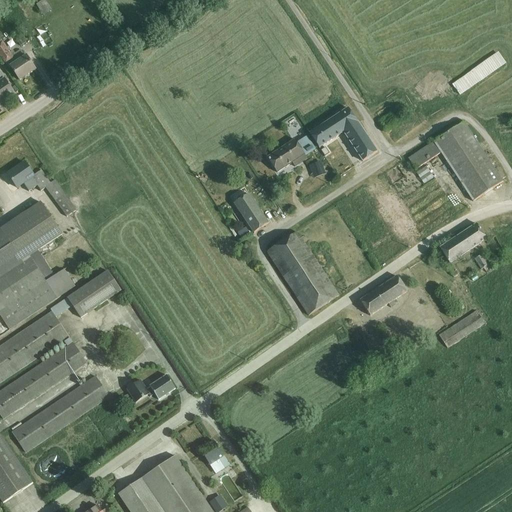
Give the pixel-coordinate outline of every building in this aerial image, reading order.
[(45,0),(37,5),(44,16),(51,11),(45,0)] [(38,23),(31,26),(36,35),(33,37),(37,46),(48,41),(38,23)] [(21,32),(15,36),(22,45),(27,42),(21,32)] [(20,81),(36,70),(26,57),(24,58),(22,53),(13,59),(2,43),(0,44),(0,54),(9,69),(11,67),(20,81)] [(498,55),(453,86),(459,95),(505,64),(498,55)] [(0,104),(15,95),(4,80),(1,82),(0,81),(0,104)] [(348,109),(311,135),(321,149),(344,134),(363,163),(377,153),(348,109)] [(391,115),(380,122),(385,130),(396,123),(391,115)] [(464,123),(408,160),(415,171),(441,154),(473,203),(503,183),(464,123)] [(295,140),(266,158),(277,174),(293,165),(295,168),(308,160),(306,157),(316,150),(307,137),(297,143),(295,140)] [(325,148),(321,151),(325,157),(330,154),(325,148)] [(25,163),(8,175),(17,189),(23,185),(29,193),(38,187),(41,192),(46,189),(67,218),(76,212),(55,181),(51,184),(41,171),(34,176),(25,163)] [(234,201),(247,193),(244,188),(231,197),(234,201)] [(247,193),(234,201),(233,202),(235,204),(234,204),(254,234),(268,225),(249,195),(248,195),(247,193)] [(41,203),(0,230),(0,316),(10,331),(76,287),(64,270),(54,276),(45,262),(45,263),(38,252),(63,236),(41,203)] [(477,225),(440,249),(449,263),(445,266),(453,278),(458,275),(451,264),(487,240),(477,225)] [(284,242),(267,253),(309,317),(339,297),(297,233),(289,238),(284,242)] [(481,255),(474,260),(481,270),(488,265),(481,255)] [(50,256),(45,259),(55,274),(60,271),(50,256)] [(52,312),(0,347),(0,385),(64,342),(68,347),(66,348),(0,392),(0,415),(3,421),(87,364),(56,318),(73,307),(81,319),(122,292),(108,271),(50,310),(52,312)] [(397,277),(360,302),(371,317),(389,305),(391,309),(398,304),(396,301),(407,293),(397,277)] [(477,312),(439,336),(447,349),(485,324),(477,312)] [(363,329),(359,331),(365,340),(369,337),(363,329)] [(141,381),(127,390),(136,404),(149,396),(150,398),(155,395),(159,401),(175,390),(166,376),(150,387),(147,389),(141,381)] [(96,377),(12,433),(26,454),(110,398),(96,377)] [(21,423),(11,429),(12,431),(22,425),(21,423)] [(0,434),(0,500),(3,505),(33,484),(0,434)] [(214,442),(200,451),(216,475),(230,467),(214,442)] [(212,511),(175,457),(119,495),(130,511),(212,511)] [(237,493),(225,476),(217,481),(228,499),(237,493)] [(222,495),(209,503),(215,511),(221,511),(230,506),(222,495)]
